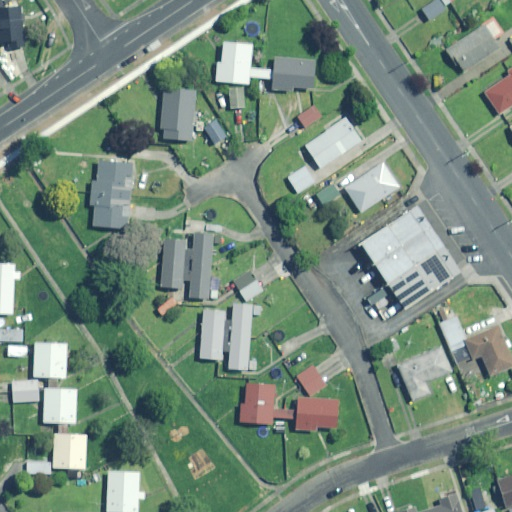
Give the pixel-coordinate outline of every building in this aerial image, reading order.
[(13,0),(2,0),(3,9),(0,9),(0,42),(9,43),(10,48),(25,48),(24,7),(14,7),(13,0)] [(429,24),(449,11),(446,6),(455,0),(438,0),(421,11),(429,24)] [(502,33),(493,19),(445,52),(456,67),(458,65),(464,73),(499,49),(492,39),(502,33)] [(251,69),(253,45),(224,43),(222,63),(219,62),(217,82),(249,84),(250,78),(273,80),(273,90),(294,92),(294,88),(314,90),(316,61),(275,58),(274,71),(251,69)] [(511,106),(511,69),(509,71),(510,74),(484,91),(499,114),(511,106)] [(244,88),(230,88),(231,109),(245,108),(244,88)] [(163,89),(161,130),(164,130),(164,139),(193,141),(196,91),(163,89)] [(323,117),(315,106),(297,119),(305,130),(323,117)] [(361,142),(346,119),(305,147),(320,170),(361,142)] [(226,137),(217,121),(205,129),(215,144),(226,137)] [(134,165),(99,162),(98,182),(92,182),(90,205),(95,205),(93,227),(129,229),(134,165)] [(401,187),(385,162),(344,189),(360,214),(401,187)] [(315,183),(306,167),(288,178),(298,194),(315,183)] [(341,195),(334,185),(316,196),(323,207),(341,195)] [(406,206),(355,244),(403,308),(454,270),(406,206)] [(196,236),(195,242),(166,240),(162,288),(183,289),(183,281),(191,281),(190,299),(208,300),(213,237),(196,236)] [(15,281),(15,272),(15,265),(0,264),(0,314),(13,315),(15,281)] [(250,271),(233,283),(246,302),(263,290),(250,271)] [(230,369),(248,371),(258,371),(258,364),(249,363),(252,316),(259,316),(259,307),(234,305),(233,321),(224,321),(225,312),(205,310),(201,359),(221,360),(221,352),(231,352),(230,369)] [(457,364),(457,366),(480,357),(489,378),(491,377),(511,368),(511,356),(499,325),(465,339),(457,317),(441,324),(457,364)] [(5,325),(4,342),(24,343),(25,326),(5,325)] [(58,388),(58,378),(66,379),(68,347),(36,345),(34,377),(49,378),(48,388),(58,388)] [(426,384),(452,372),(441,347),(409,362),(398,366),(413,402),(430,395),(426,384)] [(327,387),(312,365),(296,375),(311,397),(327,387)] [(40,382),(14,382),(14,402),(40,402),(40,382)] [(340,429),(341,400),(294,398),(294,410),(274,409),(275,386),(246,385),(245,404),(242,404),(241,427),(273,428),(273,419),(293,420),(293,430),(317,432),(317,428),(340,429)] [(67,434),(67,423),(76,423),(77,392),(46,391),(45,422),(58,423),(58,433),(67,434)] [(77,479),(77,469),(86,469),(88,437),(54,435),(53,468),(68,469),(68,479),(77,479)] [(51,463),(28,462),(27,473),(51,475),(51,463)] [(138,511),(140,474),(111,472),(109,511),(127,511),(138,511)] [(511,476),(498,480),(493,482),(497,494),(502,493),(506,508),(511,505),(511,476)] [(460,511),(455,495),(439,501),(442,507),(426,511),(415,511),(414,507),(399,511),(460,511)]
